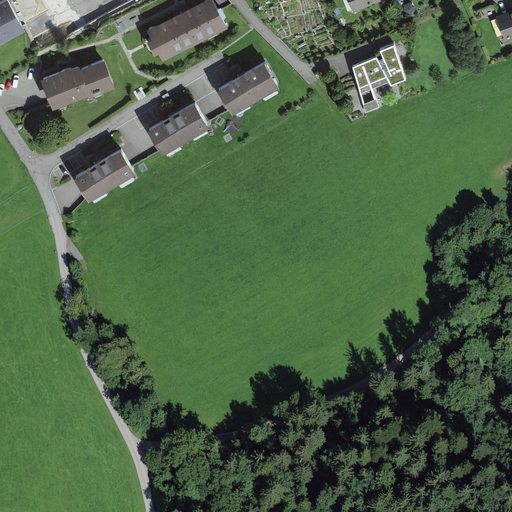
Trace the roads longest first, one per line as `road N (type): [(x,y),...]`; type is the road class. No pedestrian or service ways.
road 1 (track): [(135,450),(217,437),(349,394),(511,266)]
road 2 (unclassified): [(61,240),(87,358),(135,450),(148,511)]
road 3 (residential): [(0,117),(35,169),(61,240)]
